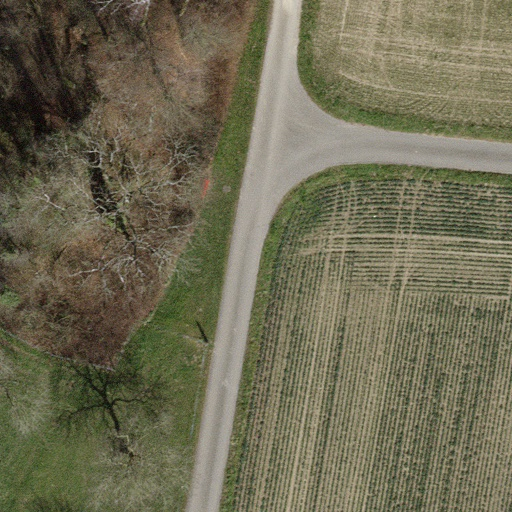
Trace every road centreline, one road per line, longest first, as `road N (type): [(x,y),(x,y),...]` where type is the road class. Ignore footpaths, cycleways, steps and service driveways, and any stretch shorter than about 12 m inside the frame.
road 1 (track): [(287,0),(204,511)]
road 2 (track): [(261,152),(511,168)]
